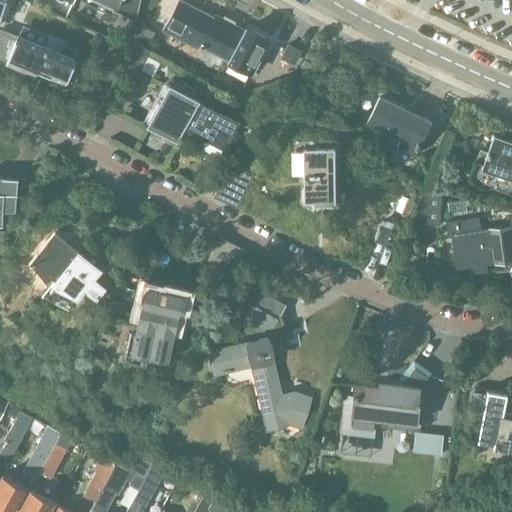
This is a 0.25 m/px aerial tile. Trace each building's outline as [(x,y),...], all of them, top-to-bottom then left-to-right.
[(97,0),(116,9),(115,13),(135,21),(139,0),(97,0)] [(177,1),(162,31),(200,50),(201,48),(228,62),(228,63),(228,64),(244,30),(243,32),(219,20),(218,22),(177,1)] [(141,31),(129,25),(120,43),(131,49),(134,44),(137,38),(141,31)] [(141,31),(137,38),(148,44),(153,33),(142,28),(141,31)] [(0,60),(6,62),(34,74),(35,71),(64,82),(73,60),(0,29),(0,60)] [(228,64),(220,79),(239,88),(247,73),(249,74),(266,41),(244,30),(228,64)] [(122,66),(136,74),(148,51),(134,44),(131,49),(122,66)] [(302,52),(286,44),(279,59),(294,67),(302,52)] [(304,61),(299,69),(306,74),(312,66),(304,61)] [(94,85),(90,92),(100,98),(104,90),(94,85)] [(182,130),(196,102),(197,100),(167,85),(145,128),(172,142),(179,128),(182,130)] [(207,85),(202,93),(208,97),(213,96),(217,90),(216,90),(207,85)] [(366,126),(399,141),(396,148),(414,157),(430,121),(378,98),(366,126)] [(196,102),(182,130),(224,151),(236,127),(221,119),(222,115),(196,102)] [(480,152),(470,180),(471,181),(474,184),(477,186),(481,188),(485,189),(489,189),(493,188),(511,195),(511,142),(493,136),(487,154),(480,152)] [(304,204),(314,204),(314,208),(335,208),(334,151),(303,151),(304,204)] [(211,197),(235,209),(251,177),(236,168),(231,177),(224,173),(211,197)] [(0,226),(1,227),(1,213),(14,214),(15,179),(0,178),(0,226)] [(439,220),(441,194),(427,193),(421,192),(408,223),(424,224),(424,219),(439,220)] [(407,199),(400,216),(407,219),(414,202),(407,199)] [(445,223),(447,238),(454,237),(458,268),(511,260),(511,224),(479,229),(478,219),(469,220),(445,223)] [(381,221),(379,228),(389,231),(391,225),(381,221)] [(51,279),(54,282),(78,253),(54,233),(29,265),(44,284),(51,279)] [(243,251),(220,238),(207,262),(231,275),(243,251)] [(78,253),(54,282),(57,285),(54,290),(76,301),(84,294),(95,302),(104,290),(94,282),(102,272),(78,253)] [(143,290),(134,324),(173,333),(178,313),(181,313),(185,297),(164,292),(163,295),(143,290)] [(264,334),(267,335),(280,329),(275,315),(280,305),(253,290),(245,305),(237,319),(264,334)] [(111,303),(108,314),(119,317),(121,309),(119,305),(111,303)] [(173,333),(134,324),(132,335),(130,335),(127,348),(126,348),(123,359),(145,364),(147,356),(166,361),(173,333)] [(261,336),(239,342),(200,351),(206,376),(243,367),(259,431),(281,426),(282,425),(294,429),(300,414),(305,397),(287,391),(275,394),(267,360),(265,348),(261,336)] [(342,396),(338,435),(342,435),(372,438),(373,427),(374,420),(417,424),(419,404),(418,404),(420,390),(431,374),(412,361),(406,370),(388,368),(386,386),(376,385),(375,390),(359,388),(358,398),(342,396)] [(511,450),(511,461),(511,464),(511,463),(511,419),(497,417),(501,395),(482,391),(472,442),(489,446),(488,448),(490,448),(491,446),(511,450)] [(0,422),(9,407),(0,402),(0,422)] [(13,450),(30,417),(18,411),(3,440),(5,441),(0,450),(0,454),(2,455),(9,459),(13,450)] [(29,471),(39,476),(61,435),(46,427),(25,465),(27,466),(24,472),(27,474),(29,471)] [(160,429),(154,440),(170,450),(177,438),(160,429)] [(61,435),(39,476),(49,482),(72,441),(61,435)] [(127,471),(142,479),(152,462),(137,453),(127,471)] [(82,499),(94,505),(115,468),(101,460),(94,474),(96,475),(82,499)] [(152,462),(142,479),(124,511),(140,511),(164,469),(152,462)] [(115,468),(94,505),(105,511),(123,479),(130,482),(128,485),(136,489),(140,482),(115,468)] [(0,511),(12,511),(24,491),(2,479),(0,482),(0,511)] [(205,511),(208,508),(215,511),(231,511),(235,505),(215,495),(205,489),(192,511),(205,511)] [(29,493),(19,511),(48,511),(52,505),(29,493)]
